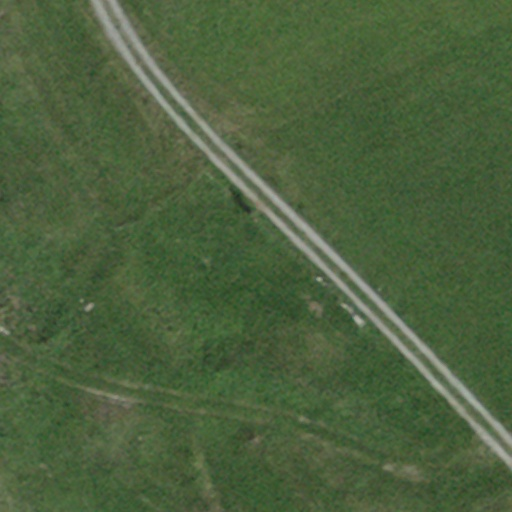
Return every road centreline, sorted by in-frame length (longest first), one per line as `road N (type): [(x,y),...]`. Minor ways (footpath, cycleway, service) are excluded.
road 1 (track): [(511,457),(116,53),(101,0)]
road 2 (track): [(0,341),(91,400),(293,431),(410,483),(511,465)]
